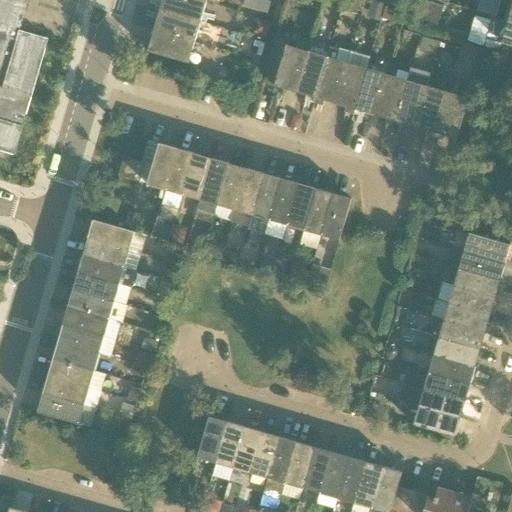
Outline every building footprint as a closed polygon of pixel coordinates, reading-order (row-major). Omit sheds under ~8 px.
[(0,0),(0,151),(13,155),(46,39),(18,30),(26,0),(0,0)] [(201,22),(207,2),(200,0),(163,0),(160,10),(201,22)] [(358,14),(361,0),(344,0),(341,12),(351,12),(358,14)] [(386,0),(385,0),(371,0),(366,18),(380,22),(386,0)] [(425,0),(422,13),(418,24),(431,28),(436,29),(444,6),(426,0),(425,0)] [(511,0),(499,0),(495,17),(508,20),(511,21),(511,0)] [(196,42),(201,22),(160,10),(155,30),(196,42)] [(511,21),(508,20),(502,43),(511,46),(511,21)] [(190,63),(196,42),(155,30),(148,51),(190,63)] [(277,86),(296,91),(307,50),(287,44),(275,86),(277,86)] [(328,56),(307,50),(296,91),(316,97),(328,56)] [(316,97),(336,103),(348,62),(328,56),(316,97)] [(336,103),(356,109),(368,68),(348,62),(336,103)] [(356,109),(376,114),(387,74),(368,68),(356,109)] [(376,114),(396,120),(407,79),(387,74),(376,114)] [(396,120),(416,126),(427,85),(407,79),(396,120)] [(448,91),(427,85),(416,126),(436,132),(448,91)] [(468,97),(448,91),(436,132),(454,137),(454,138),(456,138),(468,97)] [(166,190),(178,149),(160,144),(148,185),(166,190)] [(183,195),(195,154),(178,149),(166,190),(183,195)] [(201,200),(213,159),(195,154),(183,195),(201,200)] [(119,176),(140,182),(146,163),(125,157),(119,176)] [(201,200),(218,205),(230,164),(213,159),(201,200)] [(235,210),(247,169),(230,164),(218,205),(235,210)] [(252,215),(265,174),(247,169),(235,210),(252,215)] [(270,220),(282,179),(265,174),(252,215),(270,220)] [(287,225),(299,184),(282,179),(270,220),(287,225)] [(316,189),(299,184),(287,225),(305,230),(316,189)] [(322,235),(334,194),(316,189),(305,230),(322,235)] [(340,240),(352,199),(334,194),(322,235),(340,240)] [(89,238),(130,250),(136,232),(94,220),(89,238)] [(187,229),(175,225),(171,241),(183,244),(187,229)] [(470,233),(465,250),(465,251),(506,263),(511,244),(470,233)] [(140,253),(130,250),(89,238),(84,255),(135,270),(140,253)] [(460,269),(501,281),(506,263),(465,251),(465,250),(451,246),(446,264),(460,268),(460,269)] [(135,270),(84,255),(79,273),(120,285),(130,288),(135,270)] [(496,298),(501,281),(460,269),(455,286),(496,298)] [(115,302),(120,285),(79,273),(74,290),(115,302)] [(455,286),(450,303),(491,315),(496,298),(455,286)] [(110,320),(115,302),(74,290),(69,307),(110,320)] [(445,320),(486,332),(491,315),(450,303),(445,320)] [(105,337),(110,320),(69,307),(64,325),(105,337)] [(481,350),(486,332),(445,320),(440,338),(481,350)] [(100,354),(105,337),(64,325),(59,342),(100,354)] [(159,342),(155,340),(145,337),(141,348),(152,352),(155,353),(159,342)] [(476,367),(481,350),(440,338),(435,355),(476,367)] [(95,371),(100,354),(59,342),(54,359),(95,371)] [(135,364),(147,368),(151,356),(138,352),(135,364)] [(471,384),(476,367),(435,355),(430,372),(471,384)] [(90,388),(95,371),(54,359),(49,376),(90,388)] [(147,369),(147,368),(135,364),(132,373),(144,377),(147,369)] [(466,402),(471,384),(430,372),(425,389),(466,402)] [(85,406),(90,388),(49,376),(44,394),(85,406)] [(461,418),(466,402),(425,389),(420,407),(461,418)] [(80,424),(85,406),(44,394),(39,412),(80,424)] [(134,408),(121,404),(118,417),(131,420),(134,408)] [(456,437),(461,418),(420,407),(415,425),(456,437)] [(216,463),(228,422),(210,417),(198,458),(216,463)] [(233,468),(245,427),(228,422),(216,463),(233,468)] [(250,473),(262,432),(245,427),(233,468),(250,473)] [(268,478),(280,437),(262,432),(250,473),(268,478)] [(297,442),(280,437),(268,478),(263,495),(280,500),(282,495),(297,442)] [(299,500),(303,488),(315,447),(297,442),(282,495),(299,500)] [(319,493),(331,452),(315,447),(303,488),(319,493)] [(337,498),(349,457),(331,452),(319,493),(337,498)] [(354,503),(366,462),(349,457),(337,498),(354,503)] [(371,508),(383,467),(366,462),(354,503),(371,508)] [(397,488),(402,472),(383,467),(371,508),(385,511),(390,511),(391,510),(397,488)] [(396,511),(422,511),(427,497),(397,488),(391,510),(396,511)] [(468,511),(473,498),(438,488),(435,499),(427,497),(422,511),(468,511)] [(223,503),(211,499),(206,497),(202,511),(204,511),(220,511),(223,504),(223,503)]
